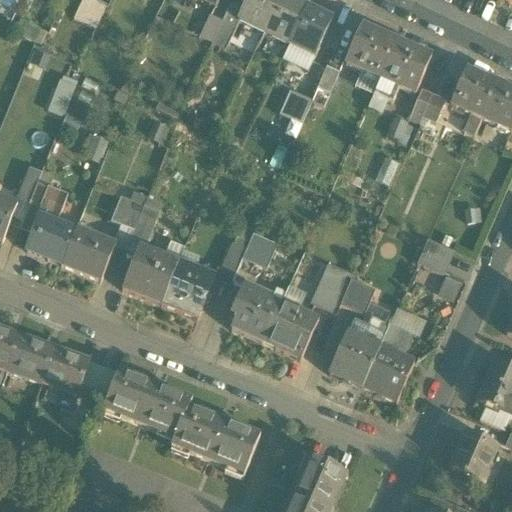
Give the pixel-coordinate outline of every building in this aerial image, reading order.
[(74,24),(84,29),(96,5),(86,0),(74,24)] [(204,0),(191,0),(215,11),(217,6),(204,0)] [(238,25),(263,37),(280,0),(248,0),(242,12),(237,24),(238,25)] [(280,0),(263,37),(288,49),(306,12),(280,0)] [(511,0),(498,0),(497,3),(511,8),(511,0)] [(106,9),(96,5),(84,29),(94,34),(106,9)] [(230,6),(222,24),(235,31),(238,25),(237,24),(242,12),(230,6)] [(331,24),(306,12),(288,49),(314,61),(331,24)] [(198,40),(211,46),(222,24),(209,18),(198,40)] [(48,35),(23,23),(15,37),(40,50),(48,35)] [(225,52),(235,31),(222,24),(211,46),(225,52)] [(361,75),(380,83),(396,47),(361,31),(345,68),(361,75)] [(396,47),(380,83),(398,91),(415,98),(431,62),(396,47)] [(314,61),(288,49),(281,63),(307,75),(314,61)] [(316,91),(329,97),(339,76),(326,70),(316,91)] [(373,98),(380,83),(361,75),(354,89),(373,98)] [(470,118),(480,122),(496,87),(487,83),(486,85),(464,75),(450,109),(470,118)] [(62,121),(75,89),(59,83),(46,114),(62,121)] [(392,106),(398,91),(380,83),(373,98),(387,104),(392,106)] [(505,91),(496,87),(480,122),(511,136),(511,133),(511,96),(504,93),(505,91)] [(279,118),(290,123),(301,99),(289,94),(279,118)] [(419,127),(422,120),(431,100),(421,95),(409,122),(419,127)] [(387,104),(373,98),(367,112),(381,118),(387,104)] [(311,104),(301,99),(290,123),(301,128),(311,104)] [(444,105),(431,100),(422,120),(435,126),(444,105)] [(81,123),(66,118),(61,131),(76,136),(81,123)] [(473,140),(480,122),(470,118),(462,135),(473,140)] [(412,129),(393,121),(386,138),(399,143),(397,146),(404,149),(412,129)] [(152,125),(145,142),(159,147),(165,130),(152,125)] [(89,137),(80,159),(102,168),(110,146),(89,137)] [(388,189),(397,166),(384,161),(374,183),(388,189)] [(16,204),(18,205),(28,208),(36,188),(40,176),(29,172),(16,204)] [(47,192),(36,188),(28,208),(20,227),(32,231),(47,192)] [(26,255),(62,269),(74,237),(55,229),(67,200),(47,192),(32,231),(35,233),(26,255)] [(110,226),(123,231),(133,235),(143,210),(120,201),(110,226)] [(16,210),(0,203),(0,244),(3,245),(9,228),(16,210)] [(20,227),(28,208),(18,205),(16,210),(9,228),(19,231),(20,227)] [(159,216),(143,210),(133,235),(131,240),(147,246),(159,216)] [(479,212),(465,213),(466,228),(480,226),(479,212)] [(131,240),(133,235),(123,231),(115,250),(125,254),(131,240)] [(61,270),(100,286),(115,250),(75,234),(74,237),(62,269),(61,270)] [(246,254),(241,265),(252,270),(266,276),(278,250),(252,239),(249,246),(246,254)] [(233,248),(246,254),(249,246),(236,240),(233,248)] [(417,267),(442,279),(453,255),(427,244),(417,267)] [(178,268),(183,256),(184,252),(170,247),(163,264),(161,269),(175,275),(176,273),(178,268)] [(219,274),(234,281),(241,265),(246,254),(233,248),(231,247),(219,274)] [(122,293),(162,309),(175,275),(161,269),(163,264),(137,254),(122,293)] [(183,256),(178,268),(190,273),(194,275),(199,262),(183,256)] [(243,291),(252,270),(241,265),(234,281),(232,286),(243,291)] [(178,268),(176,273),(188,277),(190,273),(178,268)] [(327,268),(318,288),(344,299),(351,283),(352,279),(327,268)] [(176,273),(175,275),(162,309),(197,323),(213,283),(194,275),(190,273),(188,277),(176,273)] [(438,297),(453,303),(459,288),(445,282),(438,297)] [(351,283),(344,299),(340,309),(364,320),(369,306),(375,294),(351,283)] [(335,319),(340,309),(344,299),(318,288),(310,308),(335,319)] [(287,290),(278,311),(295,319),(296,317),(298,317),(306,299),(287,290)] [(230,333),(261,347),(278,311),(269,307),(271,303),(243,291),(230,319),(235,322),(230,333)] [(390,315),(369,306),(364,320),(360,327),(366,330),(371,321),(385,327),(390,315)] [(295,319),(278,311),(261,347),(262,347),(274,352),(274,353),(300,365),(318,326),(298,317),(296,317),(295,319)] [(390,329),(389,331),(414,342),(418,343),(425,325),(397,313),(390,329)] [(353,324),(346,339),(379,353),(389,331),(390,329),(385,327),(371,321),(366,330),(360,327),(353,324)] [(379,353),(404,364),(414,342),(389,331),(379,353)] [(0,372),(6,375),(17,343),(19,339),(9,336),(8,340),(0,336),(0,372)] [(328,377),(362,392),(379,353),(346,339),(346,338),(328,377)] [(6,375),(41,388),(52,356),(54,352),(44,349),(43,353),(17,343),(6,375)] [(404,364),(379,353),(362,392),(396,408),(413,368),(404,364)] [(78,365),(52,356),(41,388),(77,401),(81,388),(89,366),(89,365),(79,361),(78,365)] [(81,388),(89,391),(99,369),(89,366),(81,388)] [(507,417),(507,416),(511,404),(511,375),(505,372),(493,367),(484,390),(483,389),(477,403),(486,408),(507,417)] [(89,391),(99,395),(108,372),(99,369),(89,391)] [(117,376),(108,372),(99,395),(108,399),(117,376)] [(170,449),(243,479),(259,439),(189,409),(190,406),(117,376),(108,399),(102,414),(173,443),(170,449)] [(504,430),(510,418),(507,416),(507,417),(486,408),(479,424),(501,434),(504,430)] [(448,473),(479,487),(495,449),(465,436),(455,458),(454,458),(448,473)] [(330,511),(345,479),(309,464),(288,511),(330,511)] [(54,502),(78,511),(143,511),(63,480),(54,502)] [(453,511),(454,511),(434,502),(434,501),(433,501),(428,511),(453,511)]
